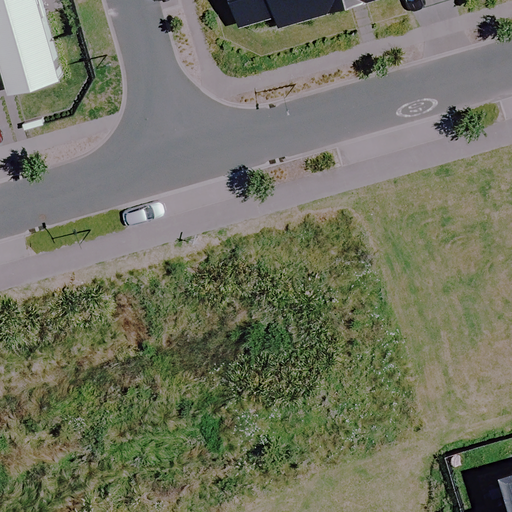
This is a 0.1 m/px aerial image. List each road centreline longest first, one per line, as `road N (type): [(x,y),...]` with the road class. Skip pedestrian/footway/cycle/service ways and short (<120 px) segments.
road 1 (residential): [(185,156),(511,67)]
road 2 (residential): [(0,209),(185,156)]
road 3 (residential): [(138,0),(185,156)]
